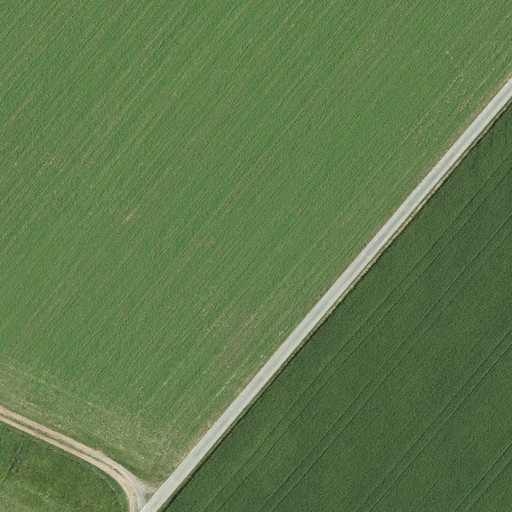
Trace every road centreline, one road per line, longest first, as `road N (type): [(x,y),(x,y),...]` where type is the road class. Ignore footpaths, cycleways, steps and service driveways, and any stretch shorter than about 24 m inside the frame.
road 1 (track): [(154,511),(511,96)]
road 2 (track): [(0,413),(116,471),(139,511)]
